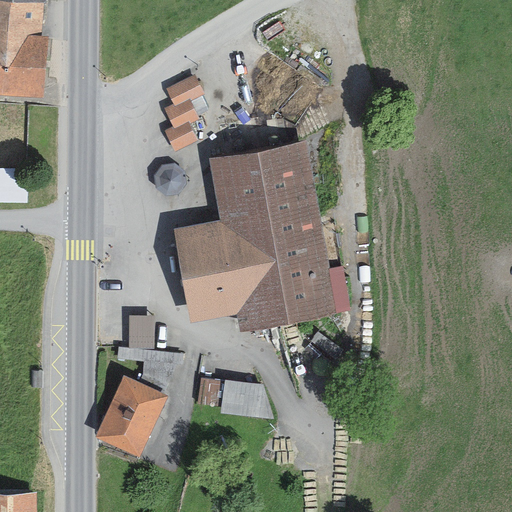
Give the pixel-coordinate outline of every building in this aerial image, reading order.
[(0,0),(0,94),(43,99),(50,34),(41,33),(44,0),(0,0)] [(203,95),(194,76),(165,89),(173,104),(163,109),(172,127),(163,131),(173,151),(196,140),(189,125),(197,121),(187,102),(203,95)] [(335,311),(304,142),(211,158),(221,216),(173,224),(190,319),(240,310),(243,327),(335,311)] [(176,195),(184,187),(184,176),(177,167),(166,165),(157,170),(152,181),(156,191),(165,197),(176,195)] [(26,173),(0,171),(0,202),(25,203),(26,173)] [(128,315),(129,347),(155,346),(154,314),(128,315)] [(129,347),(120,346),(117,369),(140,372),(139,377),(169,381),(172,360),(180,361),(181,354),(129,347)] [(169,395),(125,375),(96,436),(139,457),(169,395)] [(263,384),(201,376),(198,401),(220,404),(220,412),(274,418),(263,384)] [(0,511),(35,511),(35,489),(0,489),(0,511)]
